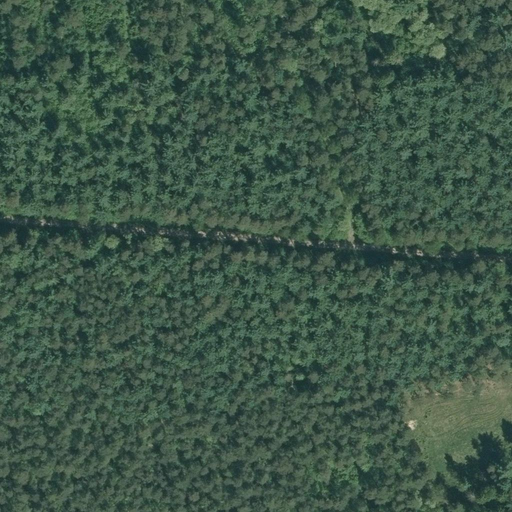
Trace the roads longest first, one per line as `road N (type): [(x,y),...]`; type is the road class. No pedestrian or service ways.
road 1 (track): [(0,215),(354,240)]
road 2 (track): [(272,0),(354,240)]
road 3 (track): [(354,240),(511,251)]
